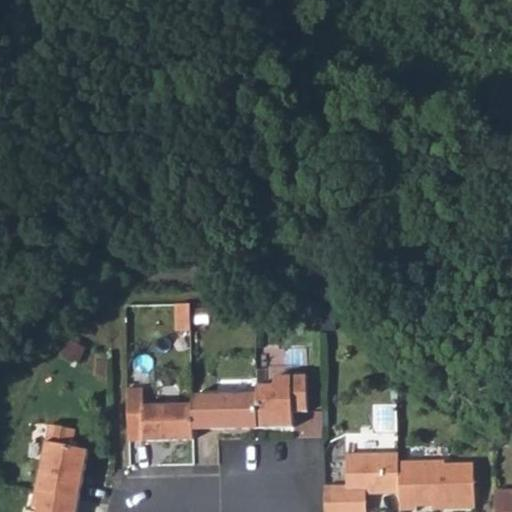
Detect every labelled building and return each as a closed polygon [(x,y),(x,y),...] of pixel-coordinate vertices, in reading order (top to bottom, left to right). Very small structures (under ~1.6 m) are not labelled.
[(177,304),(177,315),(190,314),(190,303),(177,304)] [(178,329),(190,328),(190,314),(177,315),(178,329)] [(257,393),(257,427),(292,426),(292,412),(307,411),(306,375),(274,376),(274,384),(256,385),(257,393)] [(143,388),(127,389),(127,416),(143,415),(143,440),(193,439),(193,428),(192,404),(143,405),(143,388)] [(257,393),(192,395),(192,404),(193,428),(257,427),(257,393)] [(143,415),(127,416),(128,441),(143,440),(143,415)] [(49,425),(36,491),(79,500),(89,451),(72,447),(76,430),(49,425)] [(398,461),(398,453),(345,454),(346,486),(324,486),(324,511),(365,511),(365,493),(399,493),(398,461)] [(444,460),(398,461),(399,493),(399,510),(416,510),(416,506),(433,506),(442,505),(442,509),(474,508),(473,463),(444,464),(444,460)] [(511,511),(511,490),(494,491),(494,511),(511,511)] [(76,511),(79,500),(36,491),(32,508),(37,509),(36,511),(76,511)]
